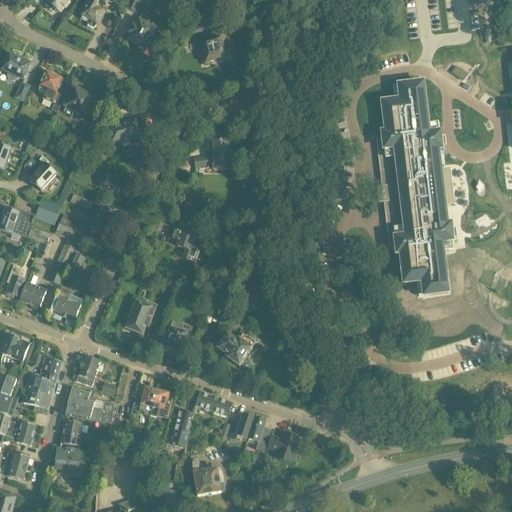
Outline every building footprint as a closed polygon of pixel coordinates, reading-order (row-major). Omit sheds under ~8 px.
[(50,0),(48,3),(45,7),(50,11),(54,7),(60,13),(64,8),(66,9),(71,4),(69,2),(70,0),(50,0)] [(106,0),(105,0),(91,0),(82,17),(90,22),(88,25),(94,29),(96,25),(97,26),(104,14),(105,12),(100,10),(106,0)] [(131,0),(128,7),(127,9),(135,12),(141,0),(131,0)] [(147,25),(149,20),(142,16),(139,22),(136,28),(133,27),(129,34),(132,35),(129,42),(146,50),(156,30),(147,25)] [(208,38),(198,41),(202,56),(204,64),(207,65),(210,64),(211,62),(222,59),(224,59),(226,59),(227,58),(228,57),(228,55),(228,54),(228,53),(226,52),(224,45),(228,44),(224,32),(207,36),(208,38)] [(24,81),(31,65),(10,55),(2,71),(9,74),(8,76),(8,79),(10,80),(12,82),(15,81),(16,80),(17,78),(24,81)] [(57,114),(64,99),(58,96),(58,95),(56,94),(62,80),(47,72),(39,88),(47,91),(43,99),(55,105),(51,111),(57,114)] [(23,102),(30,88),(22,84),(15,99),(23,102)] [(384,148),(380,149),(384,187),(387,187),(389,202),(386,202),(391,241),(395,240),(397,250),(397,255),(401,255),(404,284),(417,283),(419,298),(424,297),(448,294),(443,253),(454,252),(452,238),(451,229),(451,225),(447,226),(445,204),(452,203),(449,171),(441,172),(438,150),(442,150),(441,146),(440,137),(439,124),(428,125),(423,84),(399,86),(394,87),(395,102),(383,104),(386,133),(383,134),(383,139),(384,148)] [(85,118),(94,100),(75,90),(66,108),(64,113),(71,117),(74,112),(85,118)] [(117,130),(112,131),(116,146),(112,147),(113,151),(123,149),(122,146),(131,144),(131,147),(142,144),(136,122),(116,127),(117,130)] [(84,158),(90,143),(74,137),(68,152),(84,158)] [(95,158),(101,142),(93,139),(87,155),(95,158)] [(228,171),(228,142),(214,142),(214,158),(193,160),(195,168),(213,165),(213,171),(228,171)] [(0,171),(3,172),(12,150),(0,145),(0,171)] [(30,182),(41,192),(57,175),(46,165),(48,163),(43,158),(39,162),(39,161),(37,163),(32,159),(23,168),(34,178),(30,182)] [(122,181),(106,173),(103,180),(104,180),(101,187),(118,195),(119,192),(120,193),(122,188),(119,186),(122,181)] [(65,189),(58,206),(62,207),(63,207),(70,191),(65,189)] [(89,212),(92,204),(74,195),(70,203),(89,212)] [(101,197),(98,203),(104,206),(106,199),(101,197)] [(42,200),(34,220),(55,227),(62,207),(58,206),(57,205),(42,200)] [(103,237),(109,225),(108,224),(113,213),(102,208),(91,231),(103,237)] [(6,209),(0,224),(0,232),(12,237),(11,239),(18,242),(19,237),(20,237),(21,234),(27,236),(31,225),(18,220),(20,214),(6,209)] [(74,252),(77,246),(77,245),(86,226),(64,216),(56,234),(68,240),(49,283),(59,287),(68,266),(74,252)] [(47,245),(50,235),(32,229),(29,239),(47,245)] [(194,263),(200,248),(192,246),(195,237),(174,230),(170,240),(179,242),(177,247),(188,251),(185,260),(194,263)] [(223,230),(220,247),(234,249),(237,232),(223,230)] [(42,260),(47,247),(41,244),(35,258),(42,260)] [(87,261),(91,252),(77,246),(74,252),(68,266),(69,267),(80,271),(85,260),(87,261)] [(19,298),(25,282),(21,281),(24,276),(21,275),(22,270),(14,267),(7,284),(10,285),(7,293),(6,296),(13,299),(15,296),(19,298)] [(40,310),(46,292),(27,284),(20,302),(40,310)] [(75,323),(81,306),(68,301),(71,293),(62,290),(59,298),(60,299),(54,315),(53,319),(60,322),(62,319),(67,321),(67,320),(75,323)] [(219,319),(224,303),(226,298),(208,292),(206,297),(212,299),(207,315),(219,319)] [(128,331),(140,336),(143,327),(149,329),(151,324),(157,306),(147,302),(145,308),(141,306),(142,305),(140,305),(139,306),(137,305),(131,322),(128,321),(126,327),(129,328),(128,331)] [(187,348),(192,328),(173,323),(168,340),(164,339),(162,347),(166,348),(165,349),(182,353),(184,347),(187,348)] [(256,343),(253,341),(256,338),(249,333),(246,337),(243,335),(238,343),(228,335),(227,336),(223,333),(216,343),(220,346),(218,350),(228,357),(227,359),(239,367),(256,343)] [(23,364),(30,345),(10,337),(3,356),(23,364)] [(39,368),(42,357),(36,355),(33,366),(39,368)] [(85,358),(81,357),(79,364),(82,365),(78,377),(79,377),(77,383),(92,388),(101,363),(85,358)] [(48,361),(44,360),(41,371),(41,376),(40,381),(56,386),(62,364),(48,361)] [(299,362),(295,364),(300,374),(304,373),(299,362)] [(20,380),(23,371),(13,367),(9,376),(20,380)] [(40,381),(41,376),(34,374),(33,379),(30,378),(29,384),(19,381),(18,387),(27,390),(27,389),(42,393),(44,392),(53,394),(56,386),(40,381)] [(12,394),(17,381),(7,377),(1,394),(0,396),(0,412),(8,415),(8,414),(9,409),(12,401),(14,395),(12,394)] [(116,387),(104,384),(101,392),(114,396),(116,387)] [(153,408),(157,391),(145,388),(140,406),(134,405),(131,416),(138,417),(139,413),(144,414),(144,416),(150,417),(153,408)] [(27,389),(27,390),(23,404),(48,412),(53,394),(44,392),(42,393),(27,389)] [(103,410),(93,409),(95,404),(96,399),(89,397),(90,394),(73,389),(68,408),(66,417),(98,423),(111,425),(112,417),(113,413),(114,408),(114,406),(104,403),(103,410)] [(168,419),(171,407),(166,406),(169,394),(157,391),(153,408),(150,417),(156,419),(156,417),(168,419)] [(228,418),(233,405),(201,394),(196,407),(228,418)] [(9,409),(8,414),(17,417),(19,411),(15,410),(18,403),(12,401),(9,409)] [(185,450),(194,415),(180,412),(171,447),(185,450)] [(247,440),(255,419),(243,415),(239,427),(233,425),(229,439),(235,441),(236,437),(247,440)] [(2,417),(0,425),(0,428),(36,439),(36,436),(34,435),(36,428),(32,427),(33,425),(23,422),(22,424),(18,423),(18,426),(9,423),(10,419),(2,417)] [(129,437),(133,422),(119,420),(120,418),(112,417),(111,425),(110,431),(108,443),(127,447),(129,437)] [(262,453),(268,437),(262,435),(266,423),(255,419),(247,440),(258,444),(256,451),(262,453)] [(65,423),(63,435),(81,438),(81,441),(86,442),(87,439),(88,435),(82,434),(83,426),(65,423)] [(225,442),(231,427),(225,424),(219,440),(225,442)] [(97,442),(105,443),(108,428),(100,426),(97,442)] [(36,439),(0,428),(0,435),(5,437),(5,438),(14,441),(13,443),(30,448),(32,441),(35,442),(36,439)] [(286,434),(286,435),(284,435),(282,441),(272,437),(268,450),(278,453),(276,460),(291,465),(300,440),(290,437),(290,436),(286,435),(286,434)] [(79,451),(81,441),(81,438),(63,435),(61,449),(79,451)] [(127,447),(136,449),(138,440),(129,437),(127,447)] [(148,451),(150,443),(144,441),(141,448),(142,449),(141,451),(145,452),(146,450),(148,451)] [(197,454),(199,444),(193,442),(190,453),(197,454)] [(61,449),(58,449),(57,470),(64,471),(63,474),(73,475),(73,471),(82,472),(83,459),(97,460),(98,453),(79,451),(61,449)] [(14,455),(8,454),(7,457),(8,457),(6,465),(27,471),(28,467),(27,466),(29,460),(14,455)] [(105,462),(103,483),(113,484),(115,463),(116,458),(105,457),(105,462)] [(181,483),(183,467),(184,459),(177,458),(174,482),(181,483)] [(200,473),(198,462),(194,463),(192,466),(198,498),(221,494),(218,470),(200,473)] [(26,475),(27,471),(6,465),(4,472),(3,472),(2,476),(23,482),(25,475),(26,475)] [(0,507),(13,511),(14,506),(15,507),(17,498),(16,498),(17,497),(1,493),(4,482),(0,480),(0,507)] [(161,492),(158,511),(162,511),(173,511),(176,498),(175,497),(166,496),(167,488),(161,487),(161,492)] [(129,511),(135,510),(132,501),(119,506),(120,511),(129,511)]
